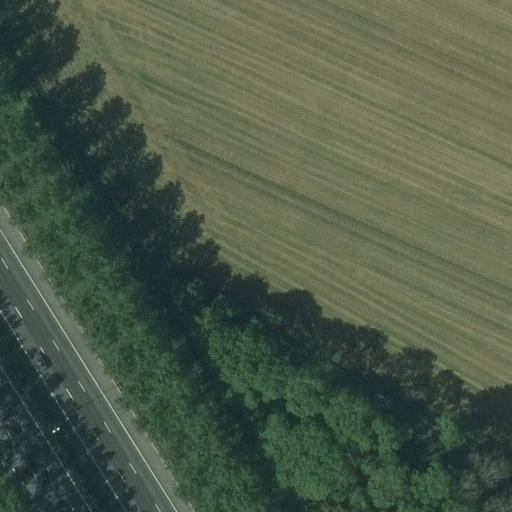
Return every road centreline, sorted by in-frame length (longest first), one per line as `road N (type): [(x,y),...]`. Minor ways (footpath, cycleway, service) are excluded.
road 1 (unclassified): [(271,511),(0,89)]
road 2 (motorway): [(150,511),(0,271)]
road 3 (motorway): [(0,406),(66,511)]
